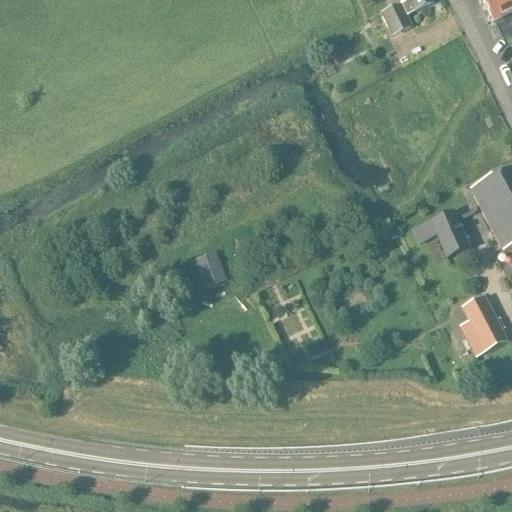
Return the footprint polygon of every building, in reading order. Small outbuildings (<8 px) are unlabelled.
[(404,0),(407,6),(380,19),(390,40),(410,31),(408,28),(405,20),(432,8),(428,0),(404,0)] [(511,14),(511,0),(481,0),(492,24),(511,14)] [(511,172),(469,195),(501,257),(511,251),(511,172)] [(453,214),(411,232),(418,247),(435,239),(446,265),(470,254),(453,214)] [(204,292),(225,284),(215,255),(194,263),(204,292)] [(505,346),(483,302),(462,312),(469,326),(460,331),(475,361),(505,346)]
